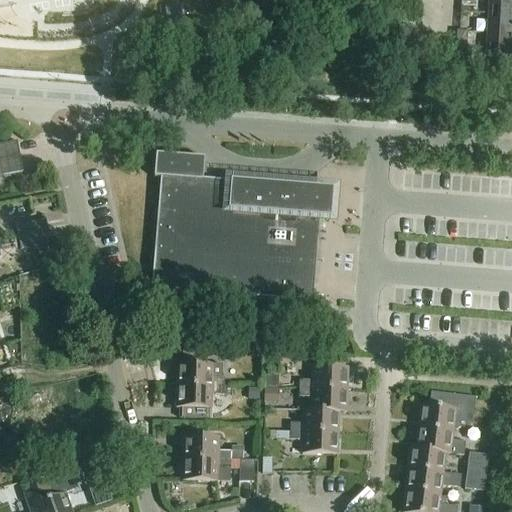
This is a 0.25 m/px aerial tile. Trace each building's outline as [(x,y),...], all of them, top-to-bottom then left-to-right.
[(511,0),(488,0),(488,16),(511,17),(511,0)] [(487,34),(511,35),(511,17),(488,16),(487,34)] [(408,44),(409,28),(398,27),(398,44),(408,44)] [(466,33),(455,32),(455,42),(466,43),(466,33)] [(511,35),(487,34),(486,54),(485,53),(485,55),(486,55),(485,63),(511,64),(511,35)] [(466,43),(455,42),(454,51),(465,52),(466,43)] [(16,143),(0,146),(0,161),(18,158),(16,143)] [(203,160),(159,157),(155,156),(153,179),(159,180),(150,292),(311,305),(321,191),(201,181),(203,160)] [(0,178),(21,174),(18,158),(0,161),(0,178)] [(44,222),(15,227),(17,240),(46,234),(44,222)] [(49,246),(46,234),(17,240),(19,252),(49,246)] [(176,366),(175,388),(223,389),(223,381),(210,381),(211,366),(176,366)] [(298,383),(298,391),(345,393),(346,370),(311,369),(311,383),(298,383)] [(61,380),(0,400),(0,477),(84,448),(61,380)] [(265,381),(264,389),(272,390),(272,381),(265,381)] [(223,389),(175,388),(175,411),(210,411),(210,397),(223,398),(223,389)] [(302,413),(345,414),(345,393),(298,391),(297,400),(310,400),(310,412),(302,412),(302,413)] [(247,392),(247,402),(257,402),(258,392),(247,392)] [(263,392),(263,404),(276,405),(276,392),(263,392)] [(419,408),(417,429),(451,433),(452,425),(471,427),(474,400),(429,395),(428,409),(419,408)] [(288,434),(336,435),(337,415),(345,415),(345,414),(302,413),(301,426),(289,426),(288,434)] [(450,443),(451,433),(417,429),(414,450),(444,454),(443,456),(462,459),(464,445),(450,443)] [(336,435),(288,434),(288,435),(288,443),(301,443),(301,457),(335,458),(336,435)] [(274,435),(274,442),(288,443),(288,435),(274,435)] [(182,439),(181,461),(229,462),(229,454),(216,454),(217,440),(182,439)] [(229,454),(229,462),(241,463),(242,450),(229,450),(229,454)] [(441,476),(443,456),(444,454),(414,450),(409,450),(406,472),(441,476)] [(488,458),(468,456),(464,491),(484,494),(488,458)] [(181,484),(216,485),(228,485),(229,471),(229,462),(181,461),(181,484)] [(245,483),(261,482),(260,461),(244,462),(245,483)] [(271,463),(261,463),(261,479),(271,479),(271,463)] [(404,494),(438,498),(439,489),(458,491),(460,478),(441,476),(406,472),(404,494)] [(69,511),(64,496),(51,501),(46,487),(22,495),(27,511),(69,511)] [(101,505),(115,501),(111,488),(97,493),(101,505)] [(438,498),(404,494),(401,511),(455,511),(456,510),(437,508),(438,498)]
